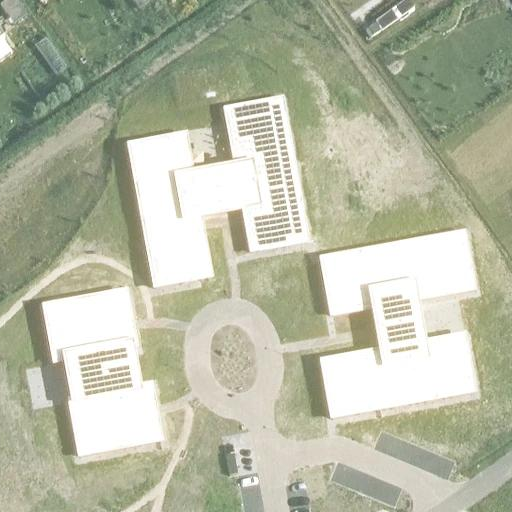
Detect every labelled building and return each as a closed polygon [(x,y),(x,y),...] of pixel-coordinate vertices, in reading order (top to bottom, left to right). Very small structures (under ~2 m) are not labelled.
[(14,0),(11,0),(1,8),(7,16),(20,7),(14,0)] [(0,36),(0,62),(11,54),(4,43),(5,43),(0,36)] [(160,143),(129,149),(135,180),(138,179),(141,193),(137,194),(141,213),(144,212),(147,227),(144,227),(147,246),(150,246),(153,260),(150,261),(155,291),(186,286),(185,283),(200,280),(200,283),(211,281),(200,219),(243,211),(252,256),(263,254),(262,250),(277,248),(277,251),(308,246),(302,215),(299,216),(296,201),(300,201),(296,182),(293,182),(290,168),(293,167),(290,148),(287,149),(284,134),(287,134),(282,103),(251,109),(252,112),(237,114),(237,111),(226,113),(237,173),(193,181),(186,139),(174,141),(175,144),(161,147),(160,143)] [(352,257),(322,263),(327,293),(330,293),(333,307),(330,308),(332,319),(376,311),(384,354),(322,366),(324,377),(327,376),(330,391),(327,391),(332,422),(363,416),(362,413),(377,411),(377,414),(396,410),(396,407),(410,404),(411,408),(430,404),(429,401),(444,398),(444,402),(475,396),(469,365),(466,366),(463,352),(466,351),(464,340),(422,347),(415,304),(474,293),(472,282),(469,283),(466,268),(470,268),(464,237),(434,243),(434,246),(420,248),(419,245),(400,249),(401,252),(386,255),(386,251),(367,255),(367,258),(353,261),(352,257)] [(67,306),(45,310),(50,339),(53,339),(57,357),(53,358),(55,366),(71,363),(78,402),(70,403),(71,412),(74,411),(78,429),(75,430),(80,459),(102,455),(101,452),(139,445),(140,448),(162,444),(156,415),(153,416),(150,397),(153,397),(152,389),(138,391),(131,352),(137,351),(135,343),(132,343),(129,325),(132,325),(126,295),(104,299),(105,302),(67,309),(67,306)]
